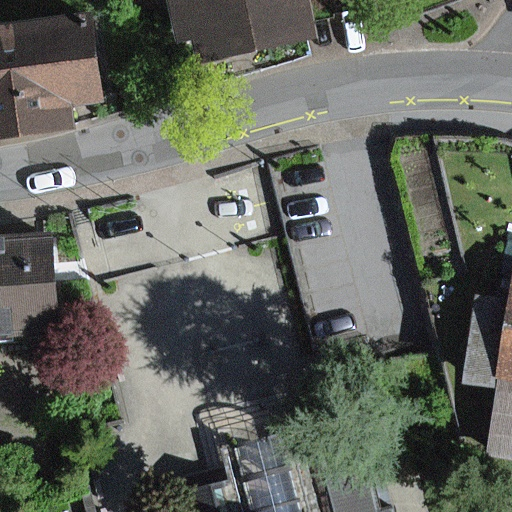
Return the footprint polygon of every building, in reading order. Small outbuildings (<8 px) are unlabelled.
[(300,0),(170,0),(184,64),(308,38),(300,0)] [(91,29),(0,39),(0,134),(67,127),(64,105),(99,101),(91,29)] [(75,240),(0,246),(0,331),(82,324),(75,240)] [(511,272),(510,272),(494,380),(511,382),(511,272)] [(194,511),(426,511),(423,497),(397,504),(382,442),(320,457),(313,425),(233,444),(241,476),(189,489),(194,511)]
